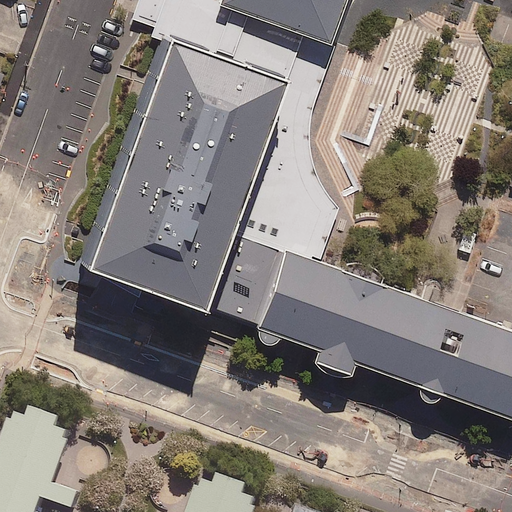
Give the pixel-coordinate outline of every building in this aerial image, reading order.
[(145,25),(162,31),(284,74),(228,229),(320,262),(339,208),(332,201),(324,189),(315,167),(309,139),(312,118),(318,99),(335,47),(328,43),(216,2),(216,0),(154,0),(154,2),(145,25)] [(343,0),(216,0),(216,2),(328,43),(343,0)] [(228,229),(284,74),(162,31),(147,74),(139,97),(92,226),(78,266),(200,309),(228,229)] [(320,262),(228,229),(200,309),(255,329),(255,334),(256,338),(263,343),(271,343),(274,340),(276,337),(314,350),(311,360),(314,364),(318,368),(322,371),(328,374),(334,375),(339,376),(344,375),(349,374),(353,363),(417,386),(416,391),(417,396),(424,402),(432,401),(436,398),(438,394),(511,419),(511,329),(455,309),(381,283),(383,277),(380,273),(376,270),(372,267),(367,264),(362,263),(356,262),(351,263),(345,264),(343,270),(334,267),(320,262)] [(0,446),(0,511),(258,511),(259,510),(254,508),(257,500),(246,497),(250,486),(220,476),(217,485),(206,481),(203,490),(199,489),(190,511),(39,511),(43,500),(74,510),(80,494),(55,486),(70,442),(67,441),(70,433),(58,429),(62,418),(32,408),(29,417),(17,413),(15,420),(10,418),(0,446)]
